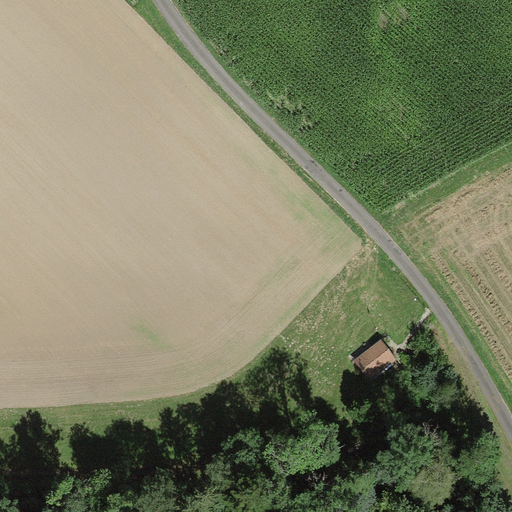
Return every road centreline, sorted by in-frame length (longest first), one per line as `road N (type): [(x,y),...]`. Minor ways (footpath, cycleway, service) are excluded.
road 1 (unclassified): [(511,427),(420,272),(213,68),(162,0)]
road 2 (track): [(0,467),(225,469)]
